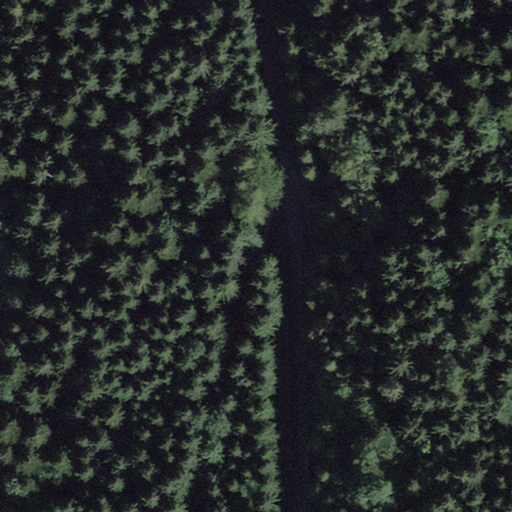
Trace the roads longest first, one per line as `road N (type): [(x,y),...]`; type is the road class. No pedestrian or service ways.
road 1 (unclassified): [(257,0),(286,156),(290,511)]
road 2 (track): [(197,511),(284,144)]
